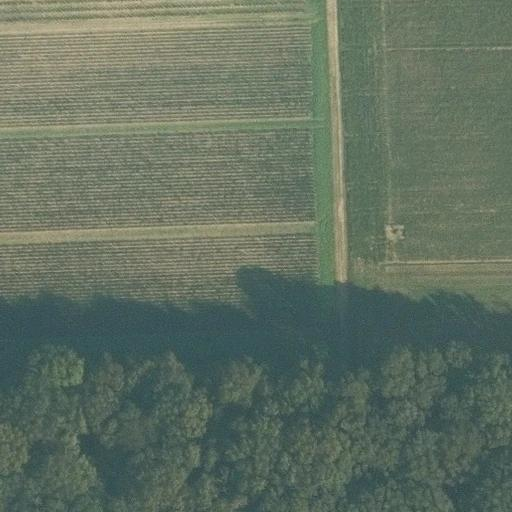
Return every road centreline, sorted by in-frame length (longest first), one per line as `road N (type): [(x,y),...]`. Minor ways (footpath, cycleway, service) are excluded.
road 1 (track): [(0,395),(511,377)]
road 2 (track): [(343,382),(331,0)]
